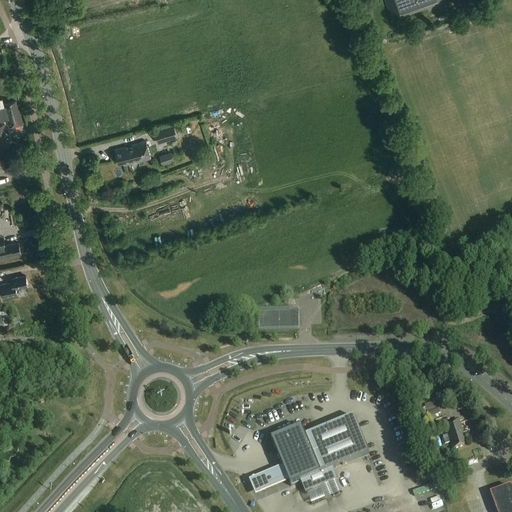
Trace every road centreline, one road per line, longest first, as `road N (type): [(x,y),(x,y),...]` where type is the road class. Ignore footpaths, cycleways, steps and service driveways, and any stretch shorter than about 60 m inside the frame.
road 1 (tertiary): [(104,301),(53,104),(15,0)]
road 2 (tertiary): [(511,407),(448,358),(423,351),(263,354)]
road 3 (tertiary): [(136,412),(41,511)]
road 4 (tertiary): [(60,511),(147,423)]
